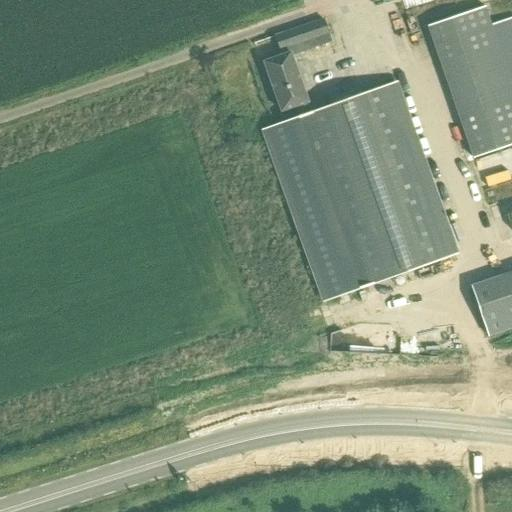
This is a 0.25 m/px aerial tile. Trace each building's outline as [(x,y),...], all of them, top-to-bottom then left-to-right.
[(428,26),(473,159),(511,145),(511,87),(484,7),(428,26)] [(323,19),(274,36),(281,56),(288,53),(289,54),(330,40),(323,19)] [(273,127),(263,131),(265,137),(325,302),(455,256),(393,84),(310,114),(289,54),(288,53),(281,56),(263,62),(280,111),(294,106),(299,118),(273,127)] [(511,275),(472,290),(487,336),(511,327),(511,275)] [(447,357),(472,358),(473,331),(448,331),(447,357)]
